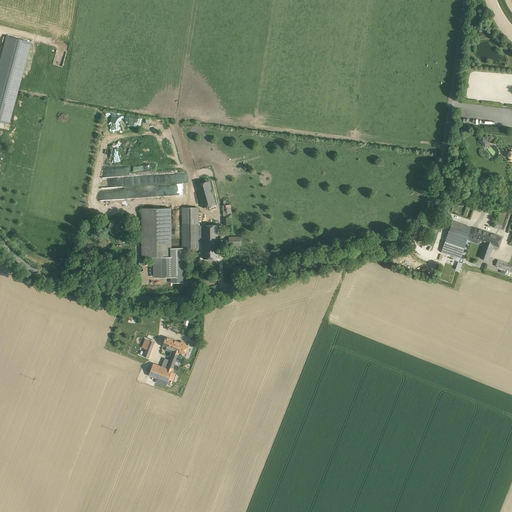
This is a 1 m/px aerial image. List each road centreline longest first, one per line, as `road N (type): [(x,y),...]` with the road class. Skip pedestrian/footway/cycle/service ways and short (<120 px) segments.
road 1 (unclassified): [(439,184),(416,232),(179,299),(46,280),(0,245)]
road 2 (unclassified): [(439,184),(466,0)]
